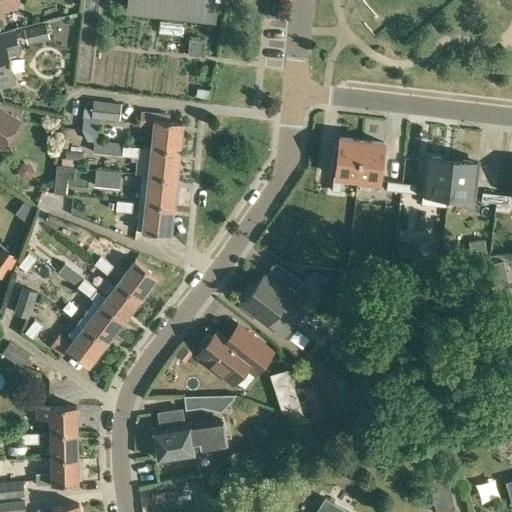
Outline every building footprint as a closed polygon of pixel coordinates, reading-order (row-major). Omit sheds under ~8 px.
[(0,0),(0,20),(4,20),(1,8),(17,4),(15,0),(0,0)] [(219,0),(235,2),(235,0),(128,0),(128,7),(214,17),(215,0),(219,0)] [(27,42),(49,37),(46,23),(24,27),(27,42)] [(0,85),(15,82),(8,55),(20,52),(13,28),(0,31),(0,85)] [(210,89),(198,87),(196,95),(208,97),(210,89)] [(119,121),(121,103),(93,99),(91,118),(119,121)] [(0,145),(2,147),(19,120),(0,108),(0,145)] [(179,150),(182,121),(154,118),(155,113),(140,111),(139,124),(153,126),(151,147),(179,150)] [(356,176),(361,138),(338,135),(335,162),(334,162),(331,188),(339,189),(341,175),(356,176)] [(361,138),(356,176),(378,179),(383,140),(361,138)] [(123,143),(94,140),(93,151),(138,156),(140,146),(123,144),(123,143)] [(176,177),(179,150),(151,147),(148,174),(176,177)] [(421,190),(447,193),(451,158),(425,155),(421,190)] [(451,158),(447,193),(473,196),(477,161),(451,158)] [(119,187),(119,182),(120,171),(96,169),(94,185),(119,187)] [(176,177),(148,174),(143,174),(140,201),(173,205),(176,177)] [(385,187),(400,189),(401,180),(386,179),(385,187)] [(401,180),(400,189),(414,191),(415,182),(401,180)] [(480,198),(495,200),(496,191),(481,190),(480,198)] [(510,193),(496,191),(495,200),(509,202),(510,193)] [(117,198),(115,210),(133,212),(134,200),(117,198)] [(170,233),(173,205),(140,201),(137,230),(170,233)] [(397,254),(407,255),(409,240),(399,239),(397,254)] [(469,242),(471,254),(486,252),(484,239),(469,242)] [(438,243),(424,242),(422,257),(436,258),(438,243)] [(27,270),(36,258),(29,252),(19,264),(27,270)] [(107,273),(113,264),(101,255),(95,263),(107,273)] [(140,299),(157,276),(134,259),(117,281),(140,299)] [(90,297),(97,287),(65,262),(58,271),(77,286),(77,287),(90,297)] [(250,284),(240,298),(243,300),(241,303),(267,323),(284,336),(301,314),(317,294),(304,283),(292,274),(282,287),(267,275),(264,273),(254,287),(250,284)] [(123,321),(140,299),(117,281),(105,297),(96,290),(91,297),(95,300),(100,303),(123,321)] [(37,290),(22,285),(13,311),(28,316),(37,290)] [(106,343),(123,321),(100,303),(95,300),(78,321),(106,343)] [(33,337),(43,324),(35,318),(25,331),(33,337)] [(89,365),(106,343),(78,321),(68,335),(73,339),(70,342),(59,333),(51,344),(62,353),(66,348),(89,365)] [(272,351),(238,323),(227,338),(216,330),(212,335),(207,334),(200,344),(202,348),(198,354),(234,382),(247,366),(255,373),(272,351)] [(21,366),(29,354),(10,341),(1,353),(21,366)] [(313,425),(325,422),(310,371),(299,374),(313,425)] [(294,386),(275,392),(281,410),(300,404),(294,386)] [(511,401),(509,392),(489,396),(491,405),(511,401)] [(224,394),(183,395),(185,409),(202,407),(211,409),(224,394)] [(51,432),(77,432),(77,406),(50,406),(49,405),(36,405),(37,418),(51,417),(51,432)] [(184,425),(182,408),(158,412),(160,428),(154,430),(158,459),(194,453),(192,442),(200,441),(200,447),(226,443),(222,420),(189,425),(189,424),(184,425)] [(456,435),(470,432),(467,417),(452,421),(456,435)] [(22,444),(39,443),(39,431),(22,432),(22,444)] [(51,457),(78,457),(77,432),(51,432),(51,457)] [(434,511),(441,511),(454,509),(442,454),(423,458),(434,511)] [(78,457),(51,457),(51,472),(35,472),(36,485),(52,484),(52,483),(78,482),(78,457)] [(0,497),(24,495),(23,480),(0,481),(0,497)] [(352,511),(325,495),(315,511),(352,511)] [(0,511),(25,511),(24,500),(0,502),(0,511)] [(79,511),(78,503),(52,507),(52,506),(37,508),(37,511),(79,511)]
